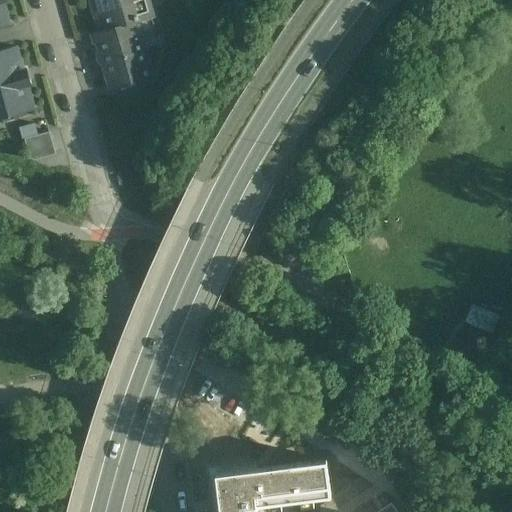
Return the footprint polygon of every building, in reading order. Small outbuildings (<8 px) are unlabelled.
[(0,0),(0,25),(10,23),(4,0),(3,0),(0,0)] [(93,0),(102,31),(102,32),(135,23),(152,18),(146,0),(93,0)] [(152,18),(135,23),(139,35),(155,31),(152,18)] [(135,23),(102,32),(102,31),(96,33),(112,87),(150,76),(139,35),(135,23)] [(17,46),(0,51),(0,116),(34,107),(27,84),(30,83),(26,69),(23,69),(17,46)] [(25,143),(29,142),(33,158),(56,152),(50,130),(39,133),(35,122),(20,126),(25,143)] [(326,459),(215,474),(219,511),(257,511),(257,506),(331,496),(326,459)]
